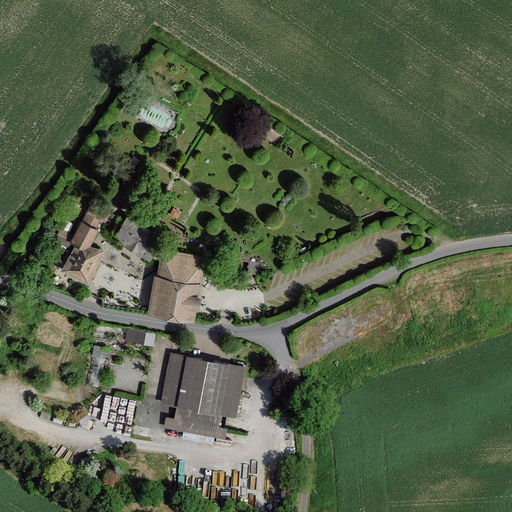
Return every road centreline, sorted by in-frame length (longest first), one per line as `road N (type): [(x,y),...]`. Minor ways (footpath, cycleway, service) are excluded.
road 1 (unclassified): [(271,327),(223,331),(101,313),(0,275)]
road 2 (unclassified): [(271,327),(396,269),(511,241)]
road 3 (track): [(304,511),(309,444),(291,370)]
